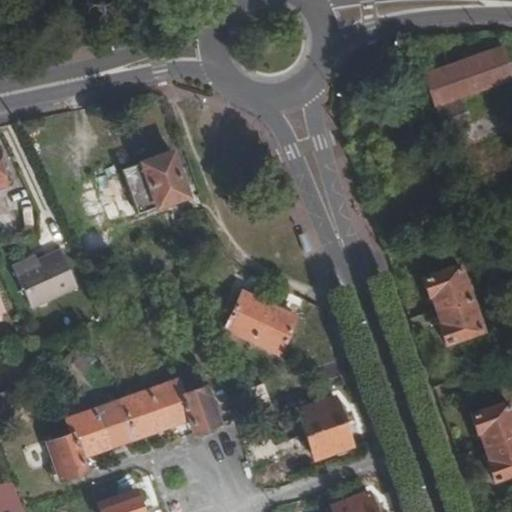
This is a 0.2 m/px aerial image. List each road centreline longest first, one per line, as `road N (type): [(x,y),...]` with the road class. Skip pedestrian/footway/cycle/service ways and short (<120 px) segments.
road 1 (unclassified): [(262,101),(282,127),(352,278)]
road 2 (unclassified): [(352,278),(312,86)]
road 3 (residential): [(414,446),(231,511)]
road 4 (secondary): [(329,56),(370,29),(511,12)]
road 5 (residential): [(414,446),(352,278)]
road 6 (residential): [(105,464),(174,439),(214,511)]
road 7 (secondary): [(216,22),(80,79)]
road 8 (secondary): [(80,79),(183,69),(224,78)]
